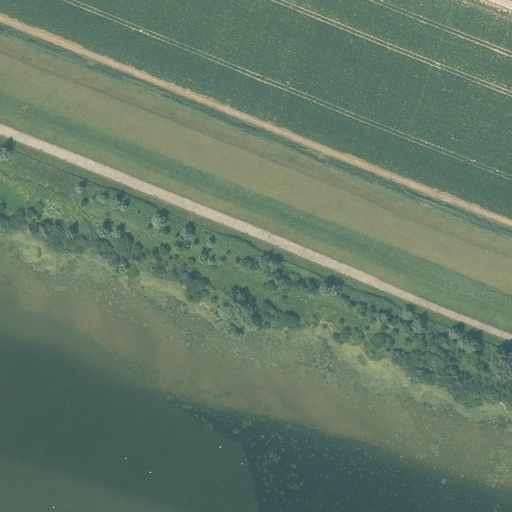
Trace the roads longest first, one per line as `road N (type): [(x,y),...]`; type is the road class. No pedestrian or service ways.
road 1 (track): [(0,39),(511,248)]
road 2 (track): [(0,19),(511,226)]
road 3 (track): [(0,80),(511,285)]
road 4 (track): [(511,311),(0,107)]
